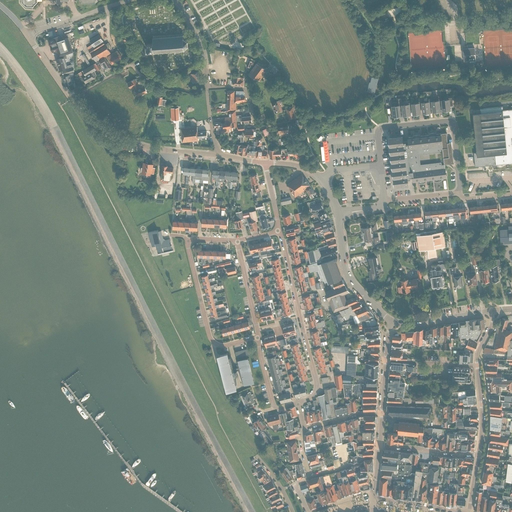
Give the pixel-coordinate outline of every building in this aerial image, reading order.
[(388,18),(385,19),(386,21),(382,22),(383,26),(390,24),(388,18)] [(96,62),(99,61),(101,59),(104,57),(111,53),(108,49),(111,47),(108,42),(105,45),(99,35),(90,40),(92,44),(87,48),(96,62)] [(184,35),(179,36),(179,35),(179,36),(175,36),(175,35),(174,36),(171,36),(170,36),(166,37),(166,36),(166,37),(162,37),(162,36),(162,37),(158,37),(157,37),(153,38),(153,44),(147,44),(147,51),(154,50),(154,53),(155,53),(159,52),(159,53),(159,52),(163,52),(163,53),(164,53),(164,52),(167,52),(168,52),(171,51),(171,52),(172,52),(172,51),(175,51),(175,52),(176,52),(176,51),(180,51),(184,50),(184,51),(185,51),(185,50),(188,47),(189,47),(188,46),(188,42),(188,41),(187,41),(184,39),(184,35)] [(60,56),(61,58),(56,60),(60,70),(63,69),(67,67),(67,66),(64,58),(66,57),(65,55),(73,52),(68,38),(60,40),(59,36),(53,38),(54,39),(49,41),(52,52),(57,50),(59,57),(60,56)] [(475,61),(475,53),(474,48),(463,49),(463,52),(464,62),(475,61)] [(117,51),(109,56),(107,57),(112,65),(122,58),(119,53),(117,51)] [(111,68),(110,66),(107,61),(104,57),(101,59),(99,61),(101,65),(106,72),(111,68)] [(83,71),(86,76),(82,78),(86,83),(95,78),(92,73),(97,70),(93,64),(83,71)] [(259,81),(266,73),(266,72),(267,73),(264,76),(268,79),(272,75),(271,74),(272,73),(273,75),(277,72),(276,71),(277,71),(274,67),(273,68),(270,65),(267,68),(266,68),(264,70),(264,69),(259,66),(257,64),(249,74),(250,74),(249,76),(259,81)] [(190,74),(193,82),(195,81),(196,83),(201,81),(198,71),(190,74)] [(66,75),(66,76),(63,77),(66,85),(71,84),(69,77),(71,76),(70,73),(66,75)] [(235,79),(233,79),(233,84),(243,86),(244,80),(243,80),(244,78),(236,77),(235,79)] [(368,85),(367,89),(369,89),(368,92),(374,93),(378,79),(372,77),(370,85),(368,85)] [(143,81),(142,80),(139,81),(138,82),(136,78),(127,83),(131,89),(134,88),(144,84),(143,81)] [(134,88),(137,96),(147,92),(144,84),(134,88)] [(236,107),(236,102),(234,102),(234,91),(228,91),(227,111),(236,110),(236,109),(236,107)] [(244,91),(236,91),(236,102),(247,101),(244,91)] [(158,97),(157,105),(161,106),(165,106),(166,100),(162,99),(163,98),(158,97)] [(448,98),(448,100),(442,100),(442,106),(443,110),(449,110),(448,106),(453,105),(452,98),(448,98)] [(279,102),(280,102),(283,101),(282,99),(272,103),(275,114),(283,111),(279,102)] [(442,100),(442,99),(438,99),(439,101),(432,102),(433,108),(433,112),(439,111),(438,107),(442,106),(442,100)] [(423,109),(423,113),(429,112),(428,108),(433,108),(432,102),(432,100),(428,100),(429,102),(422,103),(423,109)] [(423,109),(422,103),(422,101),(419,102),(419,103),(412,104),(413,110),(413,114),(419,113),(418,109),(423,109)] [(402,105),(403,111),(403,115),(409,115),(408,110),(413,110),(412,104),(412,102),(409,103),(409,104),(402,105)] [(393,113),(393,116),(399,116),(399,112),(403,111),(402,105),(402,104),(399,104),(399,106),(392,106),(393,109),(391,109),(391,108),(391,109),(391,110),(391,111),(391,112),(391,113),(391,114),(392,115),(392,114),(393,113)] [(503,107),(480,109),(481,110),(473,111),(475,129),(471,129),(472,137),(475,137),(477,153),(474,153),(475,167),(479,167),(479,166),(482,165),(482,166),(486,166),(493,165),(493,166),(497,166),(497,165),(511,163),(511,144),(511,138),(511,137),(511,109),(503,110),(503,107)] [(171,108),(171,121),(179,120),(178,108),(171,108)] [(286,109),(288,117),(289,121),(296,119),(292,108),(286,109)] [(232,121),(236,120),(236,116),(236,111),(229,111),(229,117),(225,118),(225,122),(222,123),(223,128),(232,127),(232,121)] [(236,120),(236,121),(241,120),(242,123),(252,122),(251,116),(241,118),(241,115),(236,116),(236,120)] [(296,120),(288,121),(288,125),(287,125),(287,126),(277,128),(278,135),(279,135),(280,135),(280,134),(286,134),(286,132),(292,131),(291,125),(296,124),(296,120)] [(232,130),(232,127),(223,128),(222,123),(221,123),(221,122),(214,123),(215,128),(216,128),(217,134),(222,134),(222,132),(224,132),(230,131),(232,130)] [(197,127),(181,129),(182,142),(199,141),(198,138),(198,132),(197,127)] [(264,137),(269,134),(267,128),(261,131),(264,137)] [(389,138),(395,186),(408,185),(407,179),(413,178),(414,182),(418,182),(419,183),(420,183),(421,184),(422,184),(423,183),(424,183),(425,183),(426,182),(426,181),(434,180),(434,181),(436,181),(437,182),(438,182),(439,182),(440,181),(441,181),(442,180),(442,179),(446,178),(445,165),(454,164),(453,157),(449,157),(446,133),(436,134),(436,133),(435,132),(434,132),(433,132),(432,132),(431,132),(430,133),(429,134),(429,135),(420,136),(420,135),(419,134),(418,134),(417,134),(416,134),(415,135),(414,135),(413,135),(413,136),(413,137),(408,137),(409,141),(403,142),(402,136),(389,138)] [(240,145),(237,145),(234,153),(245,156),(247,146),(242,145),(240,145)] [(288,153),(290,153),(290,155),(294,155),(298,159),(302,155),(299,153),(299,148),(288,149),(288,153)] [(280,156),(280,154),(282,154),(282,149),(281,149),(281,150),(275,150),(270,150),(270,159),(276,158),(275,158),(275,156),(280,156)] [(153,164),(144,162),(142,172),(143,172),(146,173),(147,173),(146,177),(151,177),(151,174),(152,172),(154,173),(155,167),(153,167),(153,164)] [(173,173),(173,168),(168,168),(168,166),(162,165),(162,174),(163,174),(162,176),(161,177),(161,179),(164,179),(164,180),(170,181),(171,175),(172,175),(172,173),(173,173)] [(237,182),(238,173),(231,172),(231,180),(231,182),(229,182),(228,188),(232,188),(233,182),(237,182)] [(259,183),(258,180),(257,175),(250,176),(252,184),(252,188),(251,188),(252,192),(260,190),(258,183),(259,183)] [(305,179),(302,175),(286,186),(295,198),(304,190),(310,185),(305,178),(305,179)] [(305,189),(310,196),(311,199),(314,197),(313,194),(315,193),(310,186),(305,189)] [(315,204),(310,205),(312,213),(313,215),(314,215),(319,213),(319,212),(319,211),(324,210),(321,203),(315,204)] [(468,214),(466,214),(466,208),(459,208),(460,218),(461,225),(464,225),(463,218),(468,217),(468,214)] [(319,213),(314,215),(315,217),(318,216),(321,222),(329,219),(325,210),(319,212),(319,213)] [(252,222),(249,223),(251,230),(258,229),(256,221),(258,221),(255,211),(250,212),(252,222)] [(241,220),(243,219),(242,212),(236,213),(238,220),(235,221),(237,229),(243,227),(241,220)] [(260,220),(261,220),(263,228),(269,227),(267,218),(266,218),(265,214),(259,215),(260,220)] [(283,217),(285,225),(291,223),(290,215),(283,217)] [(317,231),(317,230),(321,229),(322,229),(332,226),(330,222),(321,225),(320,223),(314,224),(316,231),(317,231)] [(370,227),(362,228),(363,235),(369,234),(373,233),(372,230),(377,229),(376,223),(371,223),(371,227),(370,228),(370,227)] [(322,229),(321,229),(317,230),(317,231),(316,231),(317,234),(318,237),(324,235),(325,235),(328,234),(334,232),(332,226),(322,229)] [(511,226),(509,227),(509,230),(500,230),(501,242),(509,241),(510,242),(511,241),(511,226)] [(299,230),(298,227),(294,228),(286,230),(287,236),(296,234),(295,232),(295,231),(299,230)] [(149,233),(152,247),(154,247),(155,254),(158,253),(158,255),(173,251),(170,239),(165,240),(163,239),(161,231),(149,233)] [(421,236),(417,236),(419,251),(428,249),(429,257),(436,256),(435,248),(445,246),(445,241),(443,232),(437,233),(436,231),(420,233),(421,236)] [(327,241),(336,239),(334,232),(328,234),(325,235),(327,241)] [(372,240),(373,244),(379,242),(378,237),(373,238),(373,233),(369,234),(363,235),(364,241),(372,240)] [(336,239),(327,242),(328,244),(324,246),(320,248),(321,250),(327,249),(337,245),(336,239)] [(270,248),(270,249),(273,249),(271,241),(264,242),(266,249),(270,248)] [(264,242),(257,244),(258,251),(259,251),(266,249),(264,242)] [(476,250),(486,249),(485,242),(475,243),(476,250)] [(251,254),(254,253),(254,252),(258,251),(257,244),(249,246),(251,254)] [(337,246),(321,251),(321,252),(320,252),(320,250),(318,251),(318,249),(307,251),(310,264),(308,264),(310,272),(316,270),(320,281),(323,280),(323,281),(325,280),(325,281),(327,281),(328,283),(342,279),(335,259),(338,258),(337,257),(335,258),(333,255),(338,253),(337,246)] [(219,258),(219,259),(219,261),(222,261),(222,258),(230,258),(230,254),(226,254),(226,252),(219,251),(219,258)] [(382,271),(381,269),(378,269),(376,257),(369,258),(370,267),(370,268),(371,268),(371,271),(369,271),(370,280),(376,279),(375,272),(382,271)] [(271,260),(271,264),(272,263),(273,268),(280,266),(279,259),(271,260)] [(493,260),(494,266),(490,267),(491,277),(492,277),(493,281),(498,280),(498,278),(499,278),(497,267),(500,266),(499,260),(493,260)] [(262,264),(261,261),(257,262),(249,264),(250,270),(259,268),(258,265),(262,264)] [(441,269),(443,268),(445,267),(445,265),(443,264),(434,265),(434,268),(429,269),(431,282),(432,286),(434,288),(443,286),(445,284),(443,274),(442,274),(441,269)] [(275,275),(282,273),(280,266),(273,268),(275,275)] [(450,275),(454,274),(454,277),(453,277),(455,287),(463,286),(461,276),(459,276),(458,272),(456,273),(455,267),(449,268),(450,275)] [(468,281),(469,285),(477,283),(476,273),(475,273),(475,271),(471,271),(471,270),(467,271),(467,274),(467,278),(466,278),(466,282),(468,281)] [(481,271),(483,283),(489,282),(487,270),(481,271)] [(283,281),(282,273),(275,275),(277,282),(283,281)] [(213,281),(212,278),(209,279),(208,275),(202,276),(204,283),(209,282),(213,281)] [(345,285),(342,279),(331,283),(333,288),(330,290),(330,292),(336,290),(335,288),(345,285)] [(413,280),(408,281),(408,279),(401,280),(402,287),(398,288),(399,293),(403,293),(410,291),(409,288),(418,287),(417,279),(413,279),(413,280)] [(278,286),(277,287),(277,290),(285,288),(283,281),(277,282),(278,286)] [(347,301),(346,302),(344,294),(350,292),(345,285),(335,288),(336,290),(330,292),(330,290),(325,291),(333,312),(348,306),(349,306),(347,301)] [(278,294),(279,297),(280,297),(281,301),(288,299),(286,292),(278,294)] [(347,301),(349,306),(360,302),(355,297),(347,300),(347,301)] [(282,308),(289,307),(288,299),(281,301),(282,308)] [(349,308),(340,311),(342,316),(344,316),(349,314),(350,318),(354,316),(353,312),(363,308),(360,302),(349,306),(348,306),(349,308)] [(354,316),(350,318),(349,314),(344,316),(346,320),(346,319),(347,322),(352,320),(354,319),(355,323),(363,321),(374,316),(365,306),(363,308),(353,312),(354,316)] [(283,312),(282,313),(283,316),(291,314),(289,307),(282,308),(283,312)] [(212,316),(217,315),(219,314),(220,314),(220,311),(217,312),(216,308),(210,309),(212,316)] [(271,308),(265,309),(268,320),(274,319),(271,308)] [(268,320),(265,309),(259,310),(262,321),(268,320)] [(250,317),(247,318),(247,322),(242,323),(243,330),(250,328),(249,325),(252,324),(250,317)] [(366,321),(368,327),(374,326),(376,326),(376,324),(376,323),(376,321),(375,320),(374,318),(372,319),(372,320),(370,320),(366,321)] [(498,333),(494,349),(485,347),(484,349),(484,353),(507,354),(507,360),(511,359),(511,331),(506,330),(509,320),(502,318),(499,329),(497,328),(496,332),(498,333)] [(308,321),(309,327),(316,325),(316,329),(325,327),(324,320),(321,321),(321,322),(316,323),(315,319),(308,321)] [(476,320),(478,329),(482,329),(485,328),(484,319),(476,320)] [(238,324),(235,325),(237,331),(243,330),(242,323),(241,320),(238,321),(238,324)] [(469,330),(478,329),(476,320),(470,320),(470,321),(468,322),(469,330)] [(469,330),(468,322),(459,323),(460,331),(459,331),(459,337),(460,337),(461,339),(470,338),(469,330)] [(293,323),(288,325),(291,336),(296,334),(293,323)] [(459,323),(451,324),(451,337),(458,337),(459,323)] [(225,325),(225,328),(221,329),(223,335),(230,333),(228,325),(227,324),(225,325)] [(231,324),(228,325),(230,333),(237,331),(235,325),(231,326),(231,324)] [(285,337),(291,336),(288,325),(282,326),(285,337)] [(358,333),(358,335),(365,335),(365,334),(380,332),(379,325),(376,326),(374,326),(368,327),(365,327),(365,332),(358,333)] [(481,334),(482,334),(482,329),(469,330),(470,338),(477,343),(479,340),(479,336),(481,336),(481,334)] [(360,339),(360,341),(380,339),(380,333),(380,332),(365,334),(365,335),(366,338),(360,339)] [(401,342),(406,343),(406,339),(413,339),(414,332),(405,332),(405,333),(401,333),(402,336),(401,342)] [(275,334),(269,335),(272,346),(278,345),(275,334)] [(266,348),(272,346),(269,335),(263,337),(266,348)] [(327,344),(326,341),(321,343),(319,337),(312,339),(313,345),(316,344),(316,347),(327,344)] [(467,341),(468,342),(466,347),(475,350),(477,344),(466,339),(464,339),(463,342),(466,343),(467,341)] [(392,348),(402,349),(402,351),(403,351),(406,351),(406,348),(402,348),(403,343),(401,343),(392,342),(392,348)] [(288,350),(289,353),(292,352),(300,350),(298,344),(291,346),(292,349),(288,350)] [(374,349),(371,349),(371,355),(379,356),(380,347),(374,347),(374,349)] [(405,356),(402,356),(403,351),(402,351),(392,350),(391,359),(402,360),(412,361),(412,359),(407,357),(405,356)] [(459,351),(458,362),(470,363),(473,363),(473,353),(464,353),(464,351),(459,351)] [(229,358),(228,353),(217,355),(227,392),(236,389),(235,384),(237,384),(236,375),(238,375),(241,383),(243,382),(244,385),(254,382),(248,357),(238,360),(238,363),(238,364),(238,368),(234,368),(230,358),(229,358)] [(271,369),(278,367),(277,365),(280,364),(280,361),(269,364),(271,369)] [(379,363),(374,363),(366,363),(365,376),(355,375),(356,363),(347,362),(347,375),(352,375),(352,378),(365,378),(365,379),(367,379),(367,378),(378,378),(379,363)] [(392,370),(403,371),(415,372),(416,372),(416,365),(411,364),(390,363),(390,370),(392,370)] [(470,369),(453,368),(452,380),(453,381),(471,382),(471,376),(469,376),(469,374),(470,374),(470,369)] [(281,378),(280,376),(283,375),(282,372),(272,375),(273,380),(281,378)] [(397,395),(399,395),(399,398),(402,398),(411,398),(411,396),(410,395),(406,390),(404,390),(404,383),(402,383),(402,382),(400,382),(400,377),(398,377),(389,377),(388,390),(394,391),(397,391),(397,395)] [(353,383),(353,386),(353,394),(358,394),(358,393),(358,392),(375,392),(377,392),(378,378),(367,378),(367,379),(367,380),(366,380),(366,384),(364,384),(353,383)] [(489,392),(495,393),(501,393),(499,385),(507,385),(507,389),(511,389),(511,379),(507,379),(492,378),(492,380),(487,379),(489,392)] [(285,383),(275,385),(276,391),(277,391),(281,390),(283,389),(283,387),(286,386),(285,383)] [(343,383),(345,397),(352,396),(353,383),(343,383)] [(293,385),(294,390),(296,397),(301,396),(299,388),(297,389),(296,384),(293,385)] [(332,396),(331,388),(325,389),(325,394),(326,400),(333,399),(332,396)] [(462,389),(452,390),(452,394),(457,393),(459,404),(463,405),(464,405),(477,403),(476,397),(475,389),(463,391),(464,392),(462,392),(462,391),(462,389)] [(240,395),(243,401),(254,397),(253,394),(251,395),(250,392),(248,392),(247,390),(237,394),(238,396),(240,395)] [(281,403),(286,401),(285,394),(282,395),(281,390),(277,391),(279,396),(281,403)] [(501,393),(495,393),(489,392),(489,400),(500,401),(499,395),(501,395),(501,393),(501,392),(501,393)] [(329,418),(326,400),(325,394),(318,396),(322,408),(323,419),(329,418)] [(255,399),(254,397),(243,401),(245,406),(246,409),(254,406),(253,403),(255,402),(253,399),(255,399)] [(337,404),(336,404),(337,415),(345,413),(344,406),(337,407),(337,405),(339,404),(338,398),(336,398),(337,404)] [(333,399),(326,400),(329,418),(336,416),(335,414),(333,399)] [(319,409),(316,400),(313,401),(316,410),(317,421),(323,419),(321,408),(319,409)] [(501,410),(501,406),(509,406),(509,402),(506,402),(490,402),(490,408),(501,410)] [(387,406),(386,419),(406,420),(406,419),(417,419),(417,422),(425,422),(425,416),(430,416),(430,408),(388,406),(387,406)] [(511,414),(511,410),(508,410),(490,409),(491,415),(501,417),(502,413),(507,413),(507,414),(511,414)] [(295,425),(293,419),(287,421),(285,413),(281,414),(284,425),(287,424),(288,430),(294,428),(294,427),(294,425),(295,425)] [(478,414),(470,413),(470,419),(465,419),(465,421),(478,422),(478,414)] [(277,426),(277,425),(276,424),(281,423),(278,414),(272,415),(276,429),(278,429),(277,426)] [(273,425),(274,426),(273,427),(274,430),(276,429),(272,415),(266,417),(269,426),(273,425)] [(507,424),(507,418),(501,417),(491,415),(490,422),(507,424)] [(254,421),(252,423),(254,427),(257,425),(260,430),(265,426),(260,418),(254,421)] [(351,420),(345,422),(347,430),(350,429),(351,435),(354,434),(354,432),(353,426),(351,420)] [(417,442),(421,442),(421,446),(424,446),(425,439),(422,439),(423,434),(424,427),(419,426),(419,424),(399,421),(399,423),(394,423),(393,430),(393,433),(389,432),(387,442),(403,444),(404,439),(402,438),(402,434),(418,436),(417,442)] [(343,433),(341,432),(341,431),(347,430),(345,422),(338,423),(341,437),(344,436),(343,433)] [(503,431),(502,432),(509,433),(510,433),(510,431),(506,430),(507,424),(490,422),(490,428),(503,431)] [(338,423),(331,425),(336,445),(342,443),(341,437),(338,423)] [(359,423),(358,423),(359,425),(353,426),(354,432),(358,432),(358,435),(363,434),(363,431),(364,423),(359,423)] [(294,427),(294,428),(295,430),(288,431),(289,439),(295,438),(295,436),(300,435),(299,428),(298,424),(295,425),(294,425),(294,427)] [(334,438),(331,425),(325,427),(327,436),(330,436),(330,437),(333,446),(336,445),(334,438)] [(317,452),(316,445),(315,441),(321,440),(319,433),(324,432),(323,427),(313,430),(314,440),(315,444),(310,445),(311,448),(311,451),(311,453),(317,452)] [(441,429),(437,429),(433,428),(425,428),(425,434),(432,435),(432,434),(437,434),(437,436),(439,436),(439,440),(433,439),(433,437),(425,436),(425,439),(424,446),(439,448),(441,429)] [(446,449),(446,446),(447,440),(444,440),(444,437),(442,437),(442,429),(441,429),(439,448),(446,449)] [(446,446),(446,449),(454,450),(455,432),(454,432),(454,431),(454,430),(448,430),(447,440),(446,446)] [(467,449),(467,450),(474,451),(475,431),(469,431),(468,442),(468,443),(467,449)] [(460,450),(461,443),(461,441),(464,441),(464,438),(467,439),(468,433),(455,432),(454,450),(460,450)] [(305,435),(305,441),(310,440),(310,443),(310,445),(315,444),(314,440),(312,440),(311,435),(305,435)] [(504,438),(492,436),(490,435),(489,443),(506,445),(508,446),(509,439),(504,438)] [(374,445),(374,438),(372,438),(363,438),(363,445),(358,445),(358,449),(364,448),(364,445),(374,445)] [(354,450),(352,451),(349,451),(348,452),(348,454),(352,454),(352,455),(350,455),(351,463),(357,462),(357,450),(357,443),(353,442),(354,450)] [(488,449),(499,451),(500,451),(505,452),(505,449),(506,448),(506,445),(489,443),(488,449)] [(499,458),(500,451),(499,451),(488,449),(487,456),(499,458)] [(399,452),(383,450),(382,462),(397,464),(399,452)] [(407,453),(401,452),(399,452),(397,464),(404,465),(405,465),(407,453)] [(308,456),(310,464),(319,461),(317,453),(308,456)] [(417,469),(419,454),(413,454),(411,466),(405,465),(404,465),(403,471),(405,471),(405,474),(408,474),(408,477),(415,478),(416,469),(417,469)] [(499,459),(487,457),(486,465),(498,467),(499,459)] [(458,466),(459,466),(467,466),(467,462),(465,461),(465,459),(458,458),(458,466)] [(373,459),(364,460),(365,466),(361,467),(361,465),(354,467),(355,473),(357,472),(362,471),(362,472),(365,472),(367,471),(374,471),(373,459)] [(397,464),(382,462),(381,469),(403,471),(404,465),(397,464)] [(423,468),(423,470),(417,469),(416,469),(415,478),(413,499),(418,500),(420,487),(422,472),(429,473),(429,468),(430,464),(419,462),(419,467),(423,468)] [(297,464),(298,469),(295,469),(296,473),(293,474),(293,475),(305,472),(302,463),(297,464)] [(468,469),(465,469),(465,471),(466,471),(466,475),(468,475),(471,475),(472,473),(473,466),(468,466),(468,469)] [(280,472),(284,477),(288,482),(292,479),(293,481),(294,480),(291,475),(293,474),(294,474),(293,470),(290,471),(286,467),(284,469),(280,472)] [(347,470),(348,476),(355,474),(356,474),(355,473),(354,467),(347,470)] [(420,487),(427,488),(428,482),(431,483),(431,486),(439,488),(439,484),(440,479),(437,478),(439,469),(431,468),(429,468),(429,473),(422,472),(420,487)] [(258,475),(259,476),(258,476),(261,480),(267,475),(264,471),(262,469),(257,472),(258,475)] [(399,470),(381,469),(381,470),(381,475),(381,477),(387,477),(388,477),(388,478),(389,478),(390,478),(390,479),(391,479),(392,480),(393,481),(393,482),(393,483),(393,496),(399,497),(399,486),(401,486),(401,485),(402,477),(406,477),(408,478),(408,477),(408,474),(405,474),(405,471),(403,471),(399,470)] [(346,470),(340,471),(344,482),(349,480),(347,475),(346,470)] [(340,482),(337,483),(339,489),(340,488),(343,496),(347,494),(344,482),(340,471),(336,473),(338,477),(339,477),(340,482)] [(357,472),(359,478),(357,478),(357,479),(359,485),(369,483),(367,471),(365,472),(362,472),(362,471),(357,472)] [(493,477),(493,472),(484,471),(483,477),(496,479),(497,477),(494,476),(493,477)] [(325,482),(328,491),(332,501),(338,499),(335,490),(333,485),(331,479),(329,474),(323,476),(325,482)] [(359,485),(357,479),(355,474),(348,476),(350,481),(353,492),(360,490),(359,485)] [(261,480),(262,480),(265,484),(271,480),(267,475),(261,480)] [(465,484),(465,479),(467,479),(468,475),(466,475),(465,477),(460,476),(459,483),(465,484)] [(322,484),(319,477),(306,480),(309,488),(318,485),(320,490),(324,489),(322,483),(322,484)] [(387,477),(381,477),(380,482),(380,483),(379,495),(386,496),(393,496),(393,483),(393,482),(393,481),(392,480),(391,479),(390,479),(390,478),(389,478),(388,478),(388,477),(387,477)] [(409,498),(413,499),(415,478),(408,477),(408,478),(406,477),(405,485),(404,498),(409,498)] [(351,488),(349,480),(344,482),(348,494),(352,493),(351,488)] [(264,485),(265,487),(264,487),(267,493),(276,488),(272,481),(264,485)] [(491,485),(490,492),(491,492),(490,497),(487,511),(494,511),(497,497),(498,491),(499,485),(494,484),(494,486),(491,485)] [(436,503),(439,488),(431,486),(428,502),(436,503)] [(425,501),(427,488),(420,487),(418,500),(425,501)] [(278,493),(276,488),(267,493),(269,497),(278,493)] [(482,496),(483,493),(483,489),(479,488),(479,491),(476,491),(475,500),(481,501),(482,496)] [(323,491),(317,494),(321,506),(328,503),(326,499),(323,491)] [(491,492),(490,492),(488,491),(487,497),(482,496),(481,501),(480,510),(485,511),(486,511),(489,496),(490,497),(491,492)] [(269,497),(266,499),(267,500),(270,499),(272,503),(281,499),(279,493),(278,493),(269,497)] [(310,496),(311,500),(306,501),(310,510),(320,506),(318,498),(315,499),(313,495),(310,496)] [(503,495),(502,498),(497,497),(494,511),(500,511),(503,499),(505,499),(505,498),(508,498),(511,498),(511,496),(510,496),(503,495)] [(457,506),(465,507),(466,501),(465,501),(466,498),(458,497),(458,500),(457,506)] [(284,506),(282,500),(281,499),(272,503),(270,504),(271,508),(276,506),(278,508),(284,506)] [(505,499),(503,499),(500,511),(508,511),(509,507),(509,505),(504,504),(505,499)]
